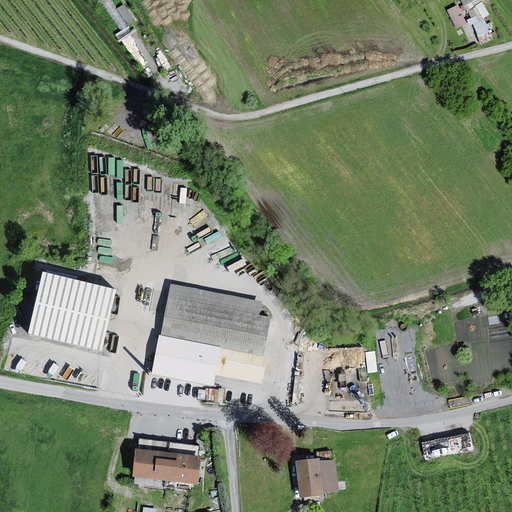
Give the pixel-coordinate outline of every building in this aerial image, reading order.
[(134,20),(124,3),(116,8),(111,0),(102,0),(120,29),(134,20)] [(455,26),(466,22),(459,3),(448,7),(455,26)] [(487,31),(483,12),(474,14),(478,33),(487,31)] [(118,291),(45,274),(30,336),(103,353),(118,291)] [(262,303),(170,286),(161,338),(265,359),(271,321),(260,317),(262,303)] [(265,359),(161,338),(159,337),(152,378),(214,390),(215,378),(263,386),(265,359)] [(132,479),(197,485),(199,459),(135,453),(132,479)] [(320,461),(294,463),(300,500),(323,498),(322,495),(339,495),(336,462),(320,463),(320,461)]
